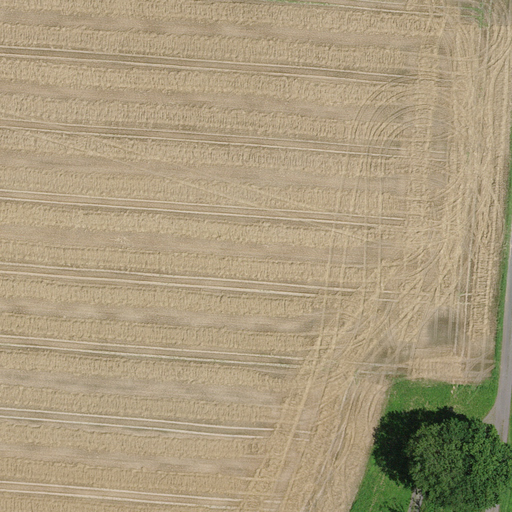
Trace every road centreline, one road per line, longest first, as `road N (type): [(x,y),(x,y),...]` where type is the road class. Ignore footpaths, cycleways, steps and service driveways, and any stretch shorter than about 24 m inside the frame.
road 1 (track): [(511,311),(488,511)]
road 2 (track): [(409,511),(417,479),(503,415)]
